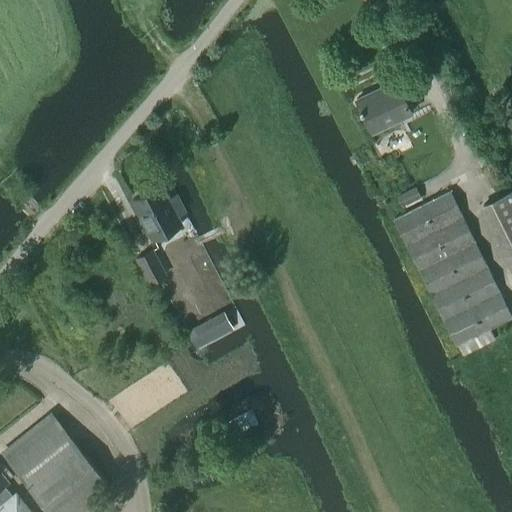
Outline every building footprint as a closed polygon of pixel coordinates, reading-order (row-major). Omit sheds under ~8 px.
[(355,99),(372,134),(412,114),(395,80),(355,99)] [(175,216),(183,212),(184,211),(175,195),(167,199),(159,186),(132,200),(153,239),(180,225),(175,216)] [(401,194),(396,196),(403,209),(422,200),(415,186),(401,194)] [(405,213),(393,219),(455,346),(457,345),(490,329),(511,318),(450,190),(423,204),(405,213)] [(511,193),(479,210),(511,278),(511,193)] [(152,250),(136,258),(149,283),(165,275),(152,250)] [(189,332),(187,332),(195,347),(200,344),(231,328),(224,313),(189,332)] [(228,437),(257,422),(250,409),(222,424),(228,437)] [(70,511),(107,483),(54,417),(4,457),(47,511),(70,511)] [(0,511),(32,511),(15,490),(10,494),(4,485),(7,482),(0,473),(0,511)]
